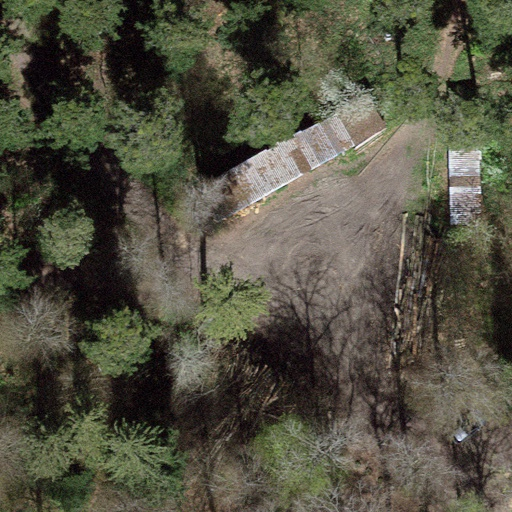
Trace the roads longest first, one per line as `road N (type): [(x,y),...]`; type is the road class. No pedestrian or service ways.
road 1 (track): [(489,511),(172,245),(0,1)]
road 2 (track): [(469,429),(446,103),(462,0)]
road 3 (track): [(172,245),(0,301)]
